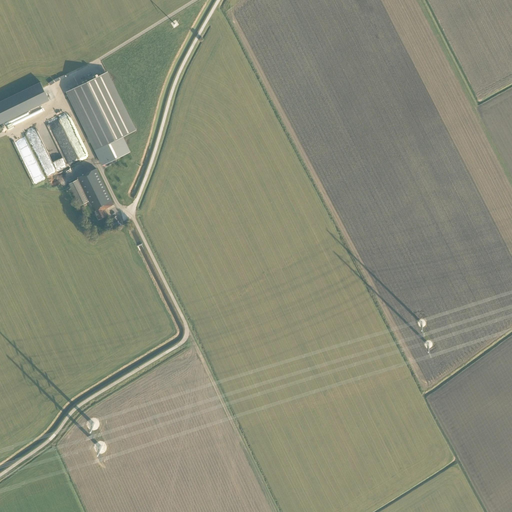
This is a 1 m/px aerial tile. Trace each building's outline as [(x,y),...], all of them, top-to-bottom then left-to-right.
[(127,150),(127,148),(122,137),(135,130),(107,72),(67,91),(103,165),(125,154),(127,152),(127,150)] [(0,124),(49,100),(41,82),(0,101),(0,124)] [(70,153),(75,150),(70,140),(60,145),(68,161),(72,159),(71,156),(72,155),(70,153)] [(114,204),(96,168),(77,177),(78,179),(69,183),(80,205),(89,201),(90,204),(91,203),(98,219),(107,215),(104,209),(114,204)] [(121,226),(118,221),(113,223),(112,220),(110,221),(114,229),(121,226)]
